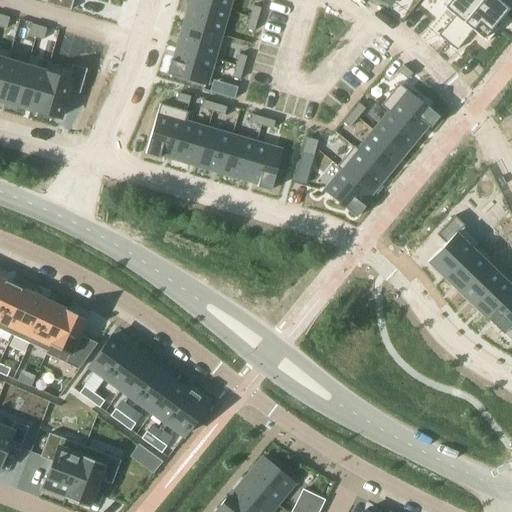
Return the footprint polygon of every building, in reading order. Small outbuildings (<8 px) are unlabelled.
[(45,0),(45,3),(69,10),(72,0),(45,0)] [(192,0),(189,0),(182,23),(221,35),(228,11),(192,0)] [(192,0),(228,11),(230,0),(192,0)] [(442,0),(440,4),(443,7),(453,15),(463,23),(481,0),(442,0)] [(498,0),(481,0),(447,42),(456,50),(472,30),(486,42),(496,29),(493,26),(507,8),(498,0)] [(256,19),(260,7),(252,5),(249,17),(256,19)] [(1,15),(0,17),(0,27),(5,29),(9,17),(1,15)] [(453,15),(437,35),(447,42),(463,23),(453,15)] [(253,31),(256,19),(249,17),(245,28),(253,31)] [(30,23),(27,35),(34,37),(38,25),(30,23)] [(182,23),(175,48),(214,59),(221,35),(182,23)] [(38,25),(34,37),(42,39),(46,28),(38,25)] [(0,82),(7,61),(10,52),(0,48),(0,82)] [(169,59),(165,73),(206,85),(214,59),(175,48),(172,60),(169,59)] [(246,56),(238,53),(234,65),(242,67),(246,56)] [(7,61),(0,82),(0,100),(15,105),(26,66),(7,61)] [(45,72),(34,110),(58,117),(67,89),(79,93),(86,69),(74,65),(72,65),(71,69),(47,62),(45,72)] [(239,79),(242,67),(234,65),(231,77),(239,79)] [(402,65),(397,71),(407,79),(412,73),(402,65)] [(26,66),(15,105),(34,110),(45,72),(26,66)] [(380,104),(380,105),(387,111),(388,110),(419,136),(427,125),(429,127),(438,116),(398,83),(380,104)] [(233,98),(237,87),(229,84),(225,96),(233,98)] [(190,96),(178,93),(176,100),(188,104),(190,96)] [(212,111),(214,103),(203,99),(200,107),(212,111)] [(159,103),(144,153),(158,157),(159,155),(171,159),(183,120),(184,121),(186,111),(185,111),(159,103)] [(226,106),(214,103),(212,111),(224,114),(226,106)] [(358,103),(350,112),(357,117),(364,108),(358,103)] [(387,111),(372,130),(403,155),(419,136),(388,110),(387,111)] [(349,127),(357,117),(350,112),(343,121),(349,127)] [(260,125),(263,117),(251,114),(249,121),(260,125)] [(274,120),(263,117),(260,125),(272,128),(274,120)] [(183,120),(171,159),(196,166),(207,127),(184,121),(183,120)] [(207,127),(196,166),(220,173),(231,134),(207,127)] [(357,148),(356,149),(387,175),(403,155),(372,130),(357,148)] [(231,134),(220,173),(244,180),(255,141),(231,134)] [(305,137),(303,144),(315,148),(317,140),(305,137)] [(255,141),(244,180),(257,184),(256,186),(270,190),(282,149),(255,141)] [(312,156),(315,148),(303,144),(301,152),(312,156)] [(336,166),(335,166),(339,170),(340,169),(371,194),(387,175),(356,149),(357,148),(353,145),(352,146),(336,166)] [(339,170),(322,190),(355,217),(364,206),(362,204),(371,194),(340,169),(339,170)] [(445,243),(427,261),(444,277),(472,248),(473,249),(479,242),(462,226),(464,225),(454,215),(436,234),(445,243)] [(472,248),(444,277),(458,291),(459,291),(487,263),(486,262),(473,249),(472,248)] [(487,263),(459,291),(459,292),(473,306),(501,277),(500,276),(487,263)] [(501,277),(473,306),(474,306),(486,317),(511,290),(511,280),(504,273),(500,276),(501,277)] [(0,279),(0,310),(12,285),(0,279)] [(12,285),(0,310),(0,329),(11,335),(31,293),(12,285)] [(511,290),(486,317),(502,333),(511,341),(511,339),(511,290)] [(31,293),(11,335),(29,343),(48,301),(31,293)] [(48,301),(29,343),(45,350),(46,351),(65,309),(48,301)] [(45,350),(44,353),(65,363),(77,368),(96,343),(79,334),(86,319),(65,309),(46,351),(45,350)] [(110,335),(88,366),(104,378),(127,347),(110,335)] [(127,347),(104,378),(120,389),(142,358),(127,347)] [(142,358),(120,389),(135,401),(158,370),(142,358)] [(0,363),(0,373),(6,376),(9,368),(0,363)] [(21,370),(16,380),(30,386),(34,376),(21,370)] [(158,370),(135,401),(151,412),(173,381),(158,370)] [(173,381),(151,412),(166,423),(189,392),(188,392),(173,381)] [(83,385),(78,393),(88,400),(93,393),(83,385)] [(189,392),(166,423),(183,435),(205,404),(197,398),(199,396),(189,390),(188,392),(189,392)] [(93,393),(88,400),(98,407),(104,400),(93,393)] [(114,408),(109,415),(119,423),(124,416),(114,408)] [(124,416),(119,423),(129,430),(135,423),(124,416)] [(0,461),(6,445),(19,450),(27,426),(14,421),(10,430),(0,426),(0,461)] [(145,431),(140,438),(150,445),(156,438),(145,431)] [(48,433),(39,456),(52,461),(42,486),(64,495),(65,495),(84,446),(48,433)] [(156,438),(150,445),(160,452),(166,445),(156,438)] [(64,495),(64,497),(88,506),(98,478),(111,483),(120,459),(84,446),(65,495),(64,495)] [(150,453),(141,465),(153,473),(162,461),(150,453)] [(262,457),(244,479),(275,505),(293,482),(262,457)] [(229,498),(228,499),(244,511),(268,511),(275,505),(244,479),(229,498)] [(218,510),(216,511),(244,511),(228,499),(229,498),(227,496),(216,509),(218,510)]
